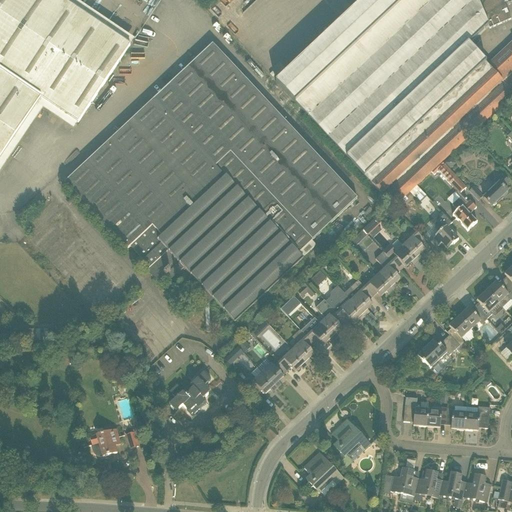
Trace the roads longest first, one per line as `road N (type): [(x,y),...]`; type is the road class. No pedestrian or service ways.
road 1 (residential): [(363,370),(511,235)]
road 2 (residential): [(363,370),(381,388),(384,427),(395,445),(504,454)]
road 3 (residential): [(258,511),(270,461),(363,370)]
road 4 (unclassified): [(0,504),(127,511)]
